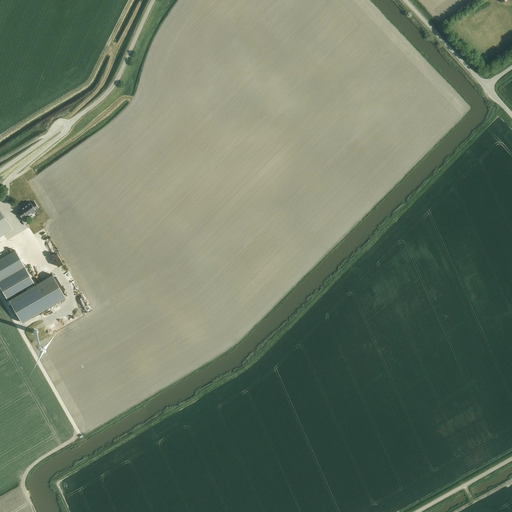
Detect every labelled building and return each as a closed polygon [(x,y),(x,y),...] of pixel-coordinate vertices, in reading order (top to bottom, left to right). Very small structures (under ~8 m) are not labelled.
[(26,216),(35,210),(35,209),(38,207),(34,202),(31,204),(30,202),(20,209),(21,209),(17,212),(22,218),(25,215),(26,216)] [(0,234),(11,227),(0,210),(0,234)] [(15,250),(0,258),(0,279),(24,266),(15,250)] [(0,285),(7,298),(34,283),(24,267),(0,280),(0,285)] [(52,275),(8,300),(22,322),(65,297),(52,275)]
